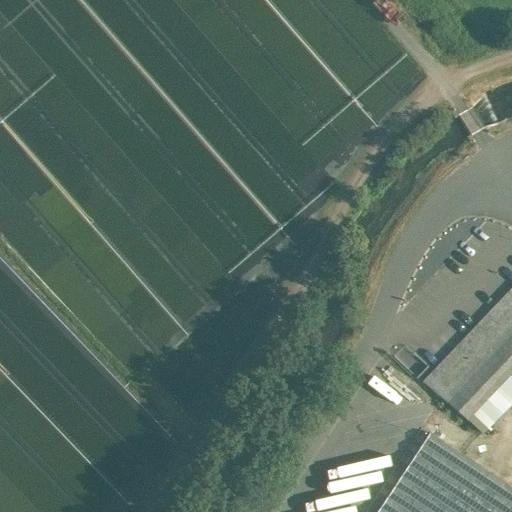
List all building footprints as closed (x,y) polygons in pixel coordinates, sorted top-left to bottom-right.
[(250,11),(266,35),(253,44),(247,44),(254,54),(239,55),(253,75),(260,74),(256,68),(263,67),(265,66),(283,65),(279,59),(277,37),(285,47),(296,40),(289,40),(287,22),(292,19),(290,2),(264,4),(261,0),(257,0),(258,6),(250,11)] [(196,195),(201,196),(206,220),(196,222),(175,336),(237,281),(243,249),(245,258),(249,240),(254,264),(283,237),(275,199),(250,195),(245,220),(253,221),(250,238),(242,229),(239,243),(231,234),(226,259),(205,255),(232,106),(166,33),(161,37),(114,29),(118,45),(137,41),(109,66),(128,69),(142,136),(196,195)] [(511,287),(422,382),(447,404),(511,335),(511,287)] [(511,335),(447,404),(466,420),(487,398),(511,372),(511,335)] [(360,398),(412,438),(435,408),(382,369),(360,398)] [(511,445),(511,419),(487,398),(466,420),(505,454),(511,445)] [(511,511),(511,487),(429,433),(376,511),(511,511)]
